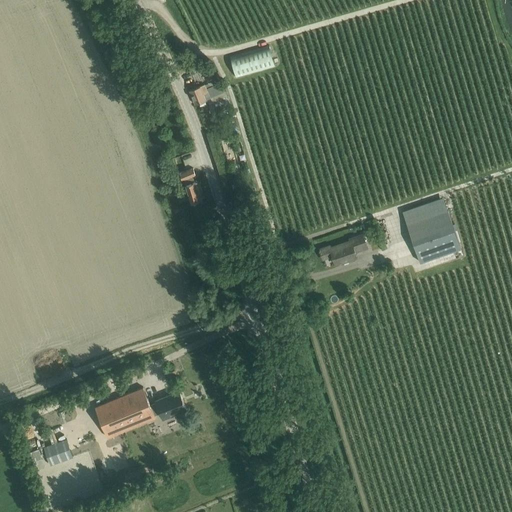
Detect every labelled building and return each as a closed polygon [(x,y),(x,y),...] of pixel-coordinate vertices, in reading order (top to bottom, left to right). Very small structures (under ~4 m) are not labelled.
[(269,45),(230,57),(236,78),(275,67),(269,45)] [(196,105),(224,93),(220,83),(207,88),(206,84),(201,85),(189,90),(196,105)] [(192,202),(201,199),(203,199),(197,181),(194,182),(192,177),(196,175),(194,168),(180,172),(182,179),(184,179),(192,202)] [(462,248),(444,198),(403,212),(421,263),(462,248)] [(323,260),(333,256),(335,264),(356,257),(354,252),(367,248),(362,234),(350,238),(350,239),(331,246),(331,245),(319,249),(323,260)] [(224,297),(219,299),(221,305),(232,301),(230,296),(229,292),(223,293),(224,297)] [(59,355),(40,362),(45,375),(64,368),(59,355)] [(155,401),(156,403),(151,405),(143,387),(95,407),(108,437),(156,418),(155,414),(160,412),(163,419),(187,409),(180,391),(155,401)] [(48,445),(46,446),(27,453),(34,471),(73,457),(67,439),(60,441),(56,431),(81,421),(74,405),(43,417),(49,432),(44,434),(48,445)]
